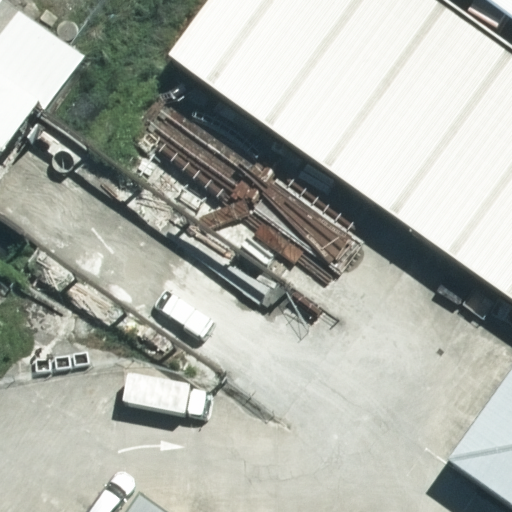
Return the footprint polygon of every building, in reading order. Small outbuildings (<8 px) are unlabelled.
[(0,0),(0,218),(103,67),(2,0),(0,0)] [(511,54),(434,0),(244,0),(189,79),(511,305),(511,54)] [(511,0),(478,0),(511,24),(511,0)] [(511,511),(511,420),(468,483),(509,511),(511,511)] [(162,511),(131,489),(114,511),(162,511)]
